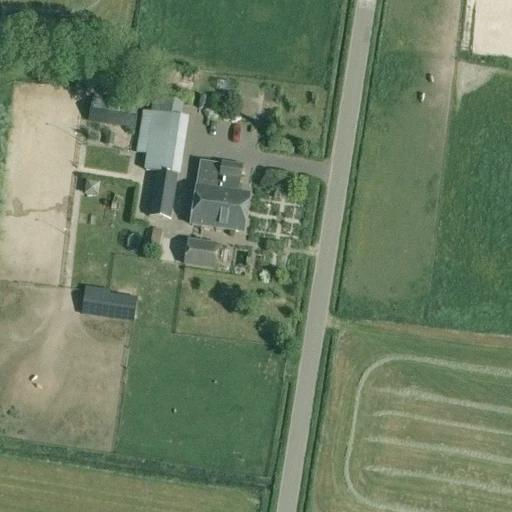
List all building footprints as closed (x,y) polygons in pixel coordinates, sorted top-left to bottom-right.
[(141,107),(92,99),(88,123),(138,130),(141,107)] [(185,120),(153,115),(141,113),(134,154),(146,156),(143,172),(155,173),(148,218),(170,222),(177,177),(180,178),(188,120),(185,120)] [(216,190),(238,193),(243,166),(221,162),(216,190)] [(238,193),(216,190),(196,187),(190,226),(242,234),(248,195),(238,193)] [(220,245),(187,241),(183,267),(216,271),(220,245)] [(133,320),(137,299),(108,294),(109,289),(84,286),(80,318),(105,321),(105,317),(133,320)]
